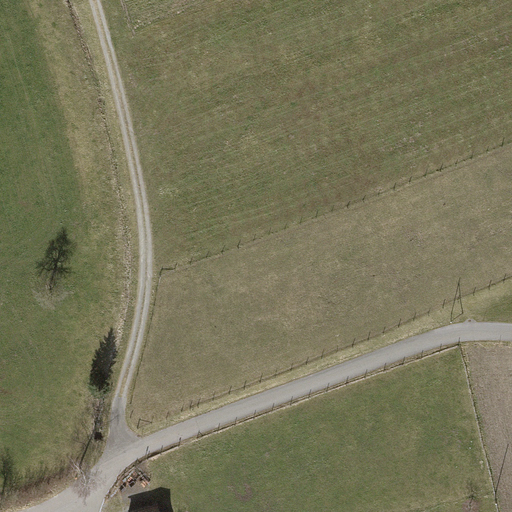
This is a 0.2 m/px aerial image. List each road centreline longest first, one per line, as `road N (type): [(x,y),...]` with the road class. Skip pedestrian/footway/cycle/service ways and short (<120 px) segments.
road 1 (track): [(79,511),(119,459),(145,446),(409,350),(511,335)]
road 2 (track): [(119,459),(122,394),(144,307),(146,237),(93,0)]
